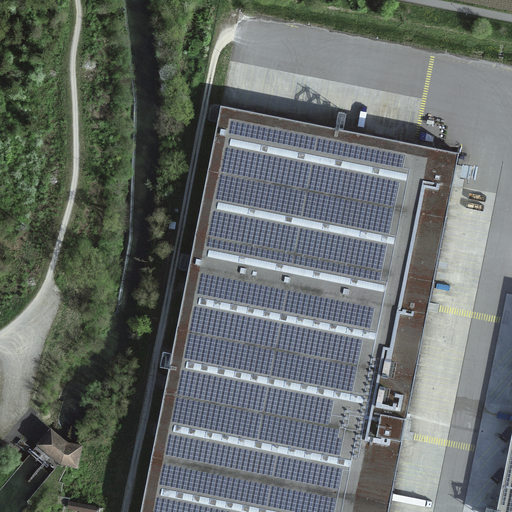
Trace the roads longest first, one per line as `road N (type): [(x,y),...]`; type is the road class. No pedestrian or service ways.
road 1 (track): [(124,511),(220,33),(234,35)]
road 2 (track): [(77,0),(74,183),(22,340)]
